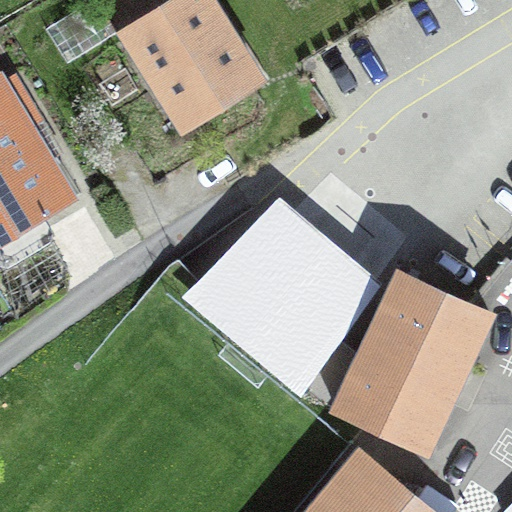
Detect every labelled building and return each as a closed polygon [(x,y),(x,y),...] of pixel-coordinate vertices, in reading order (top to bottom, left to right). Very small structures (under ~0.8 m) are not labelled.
[(109,0),(103,4),(125,39),(134,34),(186,117),(249,77),(223,35),(201,0),(109,0)] [(0,263),(7,265),(51,239),(52,229),(40,209),(52,202),(45,191),(56,185),(29,140),(3,96),(0,97),(0,263)] [(201,306),(300,390),(336,407),(360,356),(337,337),(366,295),(280,223),(201,306)] [(336,407),(426,450),(458,382),(490,314),(399,272),(336,407)] [(417,511),(356,461),(314,511),(417,511)]
